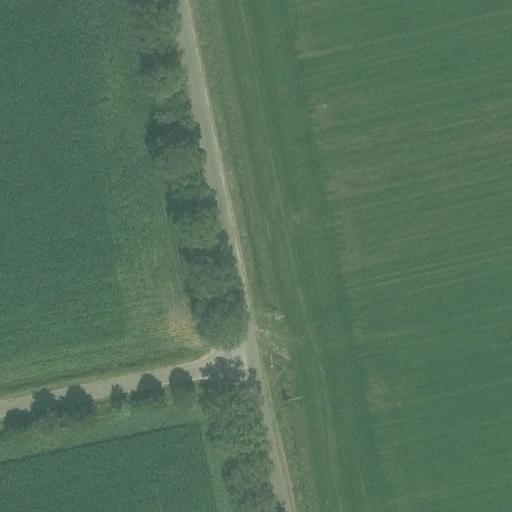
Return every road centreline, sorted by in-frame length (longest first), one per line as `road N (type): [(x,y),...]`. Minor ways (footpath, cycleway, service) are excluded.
road 1 (unclassified): [(252,358),(179,0)]
road 2 (unclassified): [(0,411),(252,358)]
road 3 (unclassified): [(283,511),(252,358)]
